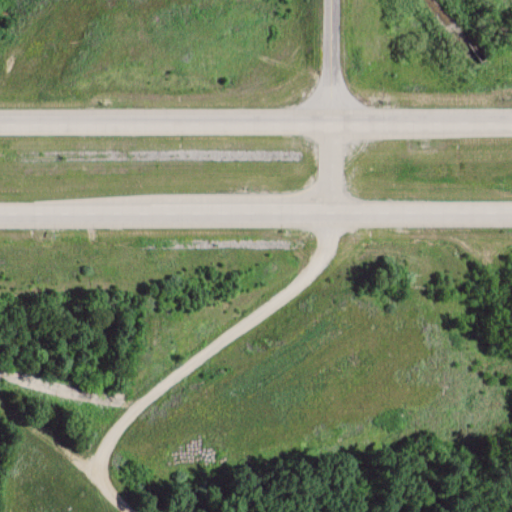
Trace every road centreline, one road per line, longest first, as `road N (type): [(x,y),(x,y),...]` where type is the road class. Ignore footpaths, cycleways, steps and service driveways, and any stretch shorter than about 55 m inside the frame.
road 1 (trunk): [(0,214),(511,213)]
road 2 (trunk): [(511,126),(0,127)]
road 3 (tertiary): [(330,214),(334,0)]
